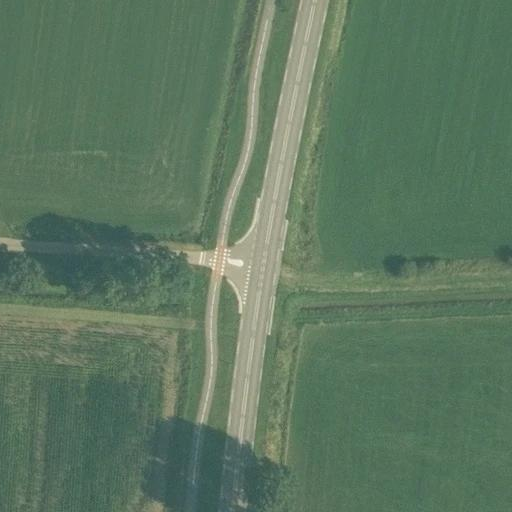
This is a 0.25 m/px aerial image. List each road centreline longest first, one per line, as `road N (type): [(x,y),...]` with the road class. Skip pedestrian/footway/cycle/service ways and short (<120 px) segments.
road 1 (unclassified): [(0,244),(264,257)]
road 2 (primary): [(264,257),(317,0)]
road 3 (primary): [(235,511),(264,257)]
